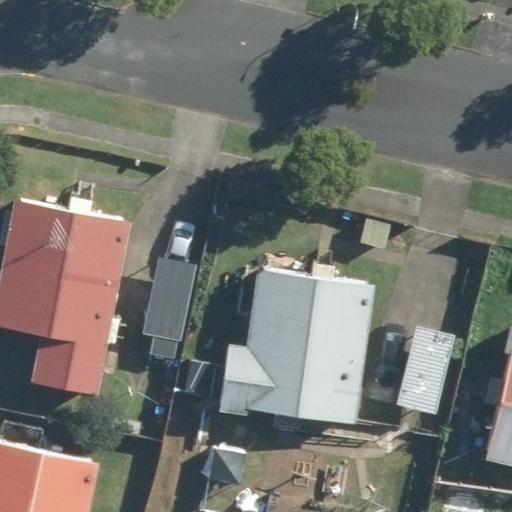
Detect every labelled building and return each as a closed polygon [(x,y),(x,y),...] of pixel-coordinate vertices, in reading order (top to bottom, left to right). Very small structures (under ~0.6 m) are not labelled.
[(141,205),(23,183),(0,302),(0,309),(56,320),(47,369),(107,380),(141,205)] [(343,424),(356,279),(222,267),(209,412),(343,424)] [(511,321),(492,317),(461,456),(511,467),(511,321)] [(448,332),(399,327),(391,405),(440,410),(448,332)] [(0,511),(96,511),(111,446),(0,423),(0,511)]
